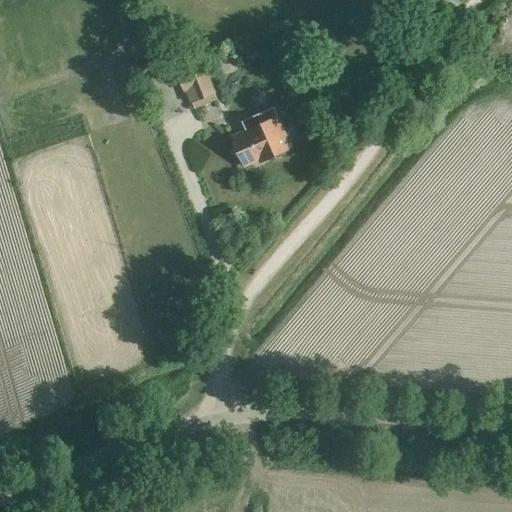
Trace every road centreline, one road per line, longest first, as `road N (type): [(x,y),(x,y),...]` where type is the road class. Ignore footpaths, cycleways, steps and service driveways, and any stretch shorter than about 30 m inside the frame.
road 1 (unclassified): [(0,503),(235,416),(308,412),(511,428)]
road 2 (track): [(478,0),(364,158),(240,308),(219,365),(216,420)]
road 3 (track): [(219,373),(0,463)]
